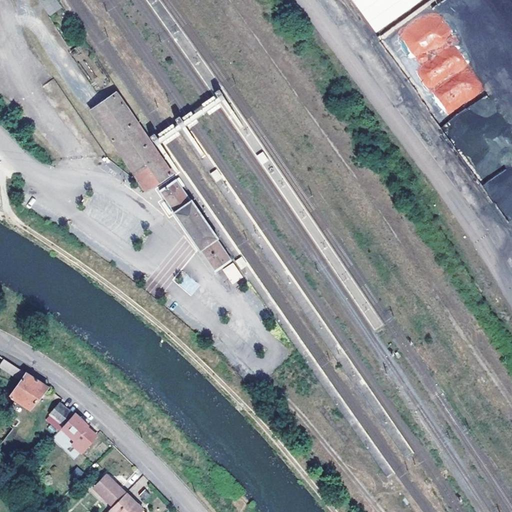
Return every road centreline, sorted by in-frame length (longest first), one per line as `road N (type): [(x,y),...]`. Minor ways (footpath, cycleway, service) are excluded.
road 1 (track): [(6,146),(3,185),(12,216),(174,337),(334,511)]
road 2 (residential): [(0,341),(101,414),(193,511)]
road 3 (residential): [(63,190),(68,211),(127,252),(140,257),(152,247),(158,226),(151,213),(81,173)]
